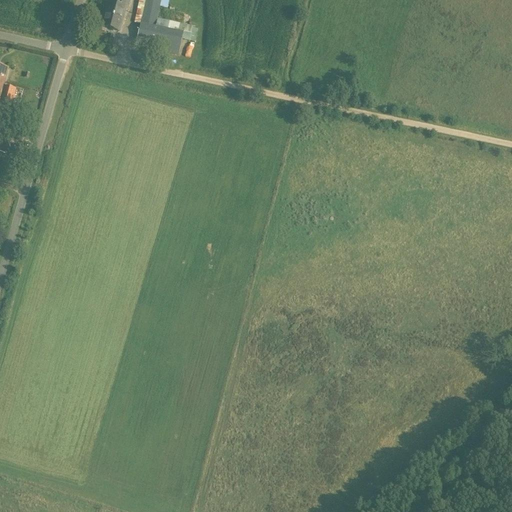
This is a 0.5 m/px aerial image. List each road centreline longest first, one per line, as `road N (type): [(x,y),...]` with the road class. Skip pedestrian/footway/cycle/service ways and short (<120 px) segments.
road 1 (tertiary): [(0,276),(65,49)]
road 2 (track): [(284,98),(511,145)]
road 3 (track): [(65,49),(284,98)]
